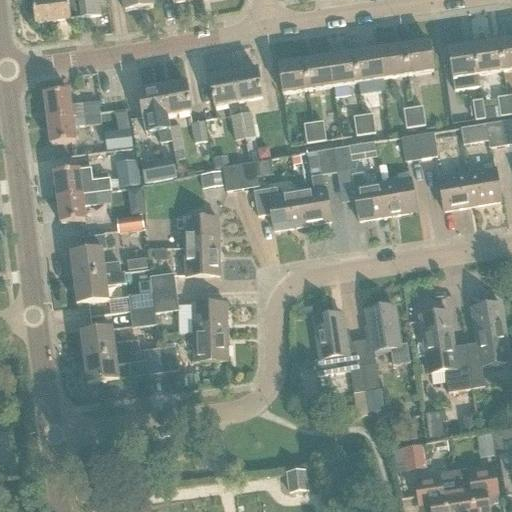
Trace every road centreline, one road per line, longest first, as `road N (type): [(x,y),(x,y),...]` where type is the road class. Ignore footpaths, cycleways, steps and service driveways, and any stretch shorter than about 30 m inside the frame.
road 1 (residential): [(52,434),(248,411),(269,391),(279,314),(301,284),(511,247)]
road 2 (residential): [(5,68),(272,26)]
road 3 (tertiary): [(39,315),(5,68)]
road 4 (residential): [(272,26),(441,0)]
